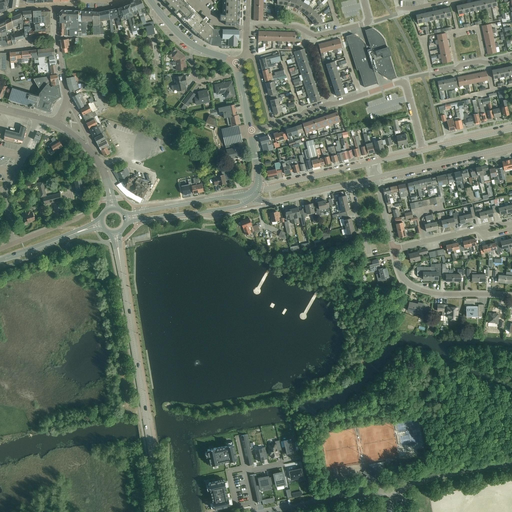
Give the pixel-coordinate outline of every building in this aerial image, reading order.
[(0,0),(0,9),(1,12),(9,8),(9,2),(8,3),(7,0),(0,0)] [(9,2),(9,8),(15,7),(16,0),(7,0),(8,3),(9,2)] [(132,13),(133,15),(135,15),(134,11),(136,10),(137,14),(139,14),(134,0),(129,2),(130,4),(132,12),(132,13)] [(134,0),(139,14),(141,18),(144,27),(145,26),(153,25),(154,25),(153,22),(147,23),(144,17),(143,14),(142,14),(140,9),(144,7),(141,0),(134,0)] [(196,11),(184,0),(162,0),(166,3),(166,4),(172,9),(176,13),(178,15),(184,22),(196,11)] [(240,0),(225,0),(226,15),(220,15),(220,20),(225,20),(225,25),(239,25),(240,10),(240,0)] [(297,9),(299,10),(303,2),(299,0),(296,0),(294,7),(295,7),(297,9)] [(303,12),(304,13),(309,6),(303,2),(299,10),(301,11),(303,12)] [(119,8),(118,8),(119,15),(120,15),(121,21),(126,20),(125,17),(129,16),(129,18),(130,18),(132,26),(131,26),(132,32),(137,31),(133,17),(134,17),(133,15),(132,13),(132,12),(130,4),(123,6),(121,6),(119,7),(119,8)] [(306,15),(308,16),(314,10),(309,6),(304,13),(306,15)] [(111,10),(109,10),(110,19),(110,24),(111,32),(113,32),(113,25),(113,24),(112,19),(115,18),(118,17),(118,20),(117,21),(118,24),(119,24),(119,25),(122,24),(121,21),(121,17),(120,15),(119,15),(118,8),(113,9),(111,10)] [(33,11),(34,24),(35,24),(40,24),(42,34),(47,34),(46,27),(45,16),(42,16),(41,10),(33,11)] [(49,10),(41,10),(42,16),(45,16),(46,27),(47,34),(52,33),(52,12),(51,12),(50,10),(49,10)] [(67,18),(67,10),(61,10),(60,12),(60,22),(60,35),(67,35),(68,34),(68,27),(67,27),(67,18)] [(78,36),(78,29),(70,29),(70,22),(70,21),(78,21),(79,10),(67,10),(67,18),(67,27),(68,27),(68,34),(70,34),(70,36),(78,36)] [(78,24),(78,32),(82,32),(81,36),(86,36),(86,25),(86,23),(85,23),(85,17),(86,17),(86,11),(79,10),(78,21),(78,24)] [(102,22),(102,21),(110,19),(109,10),(99,12),(99,17),(100,34),(104,34),(103,28),(102,25),(103,24),(103,23),(102,22)] [(311,20),(312,20),(319,15),(314,10),(308,16),(310,18),(309,19),(311,20)] [(31,30),(30,28),(30,23),(32,22),(31,11),(23,11),(23,17),(24,23),(25,37),(30,36),(29,31),(31,30)] [(86,23),(86,25),(88,25),(88,21),(93,21),(93,12),(86,11),(86,17),(85,17),(85,23),(86,23)] [(196,11),(184,22),(185,22),(191,28),(196,34),(197,34),(203,40),(211,44),(212,37),(214,37),(214,29),(206,21),(208,19),(206,16),(203,19),(196,11)] [(22,13),(11,18),(13,28),(14,28),(17,28),(17,29),(23,28),(22,13)] [(319,15),(312,20),(312,21),(313,24),(314,23),(315,25),(322,21),(319,15)] [(13,28),(11,18),(11,17),(0,23),(0,47),(9,46),(7,37),(7,36),(7,33),(7,31),(9,30),(13,28)] [(35,27),(30,28),(31,30),(29,31),(30,36),(42,34),(40,24),(35,24),(35,27)] [(482,26),(483,33),(495,31),(495,28),(492,29),(491,24),(482,26)] [(153,25),(145,26),(147,32),(146,33),(147,36),(159,33),(158,31),(153,25)] [(392,64),(390,56),(389,53),(388,49),(387,47),(386,46),(386,44),(385,41),(384,40),(384,39),(383,37),(382,35),(380,34),(379,32),(376,31),(375,30),(375,29),(372,28),(369,29),(365,30),(365,29),(367,38),(371,48),(370,49),(368,49),(367,50),(366,44),(365,43),(364,42),(363,41),(362,40),(361,39),(360,38),(359,37),(358,37),(357,36),(356,35),(355,35),(354,34),(352,34),(351,34),(352,34),(349,35),(346,36),(349,46),(353,59),(357,70),(358,70),(359,70),(361,78),(362,79),(364,87),(371,85),(378,83),(378,85),(378,84),(376,76),(374,70),(375,69),(377,69),(377,70),(378,71),(379,72),(380,73),(381,74),(382,75),(383,76),(384,77),(385,77),(386,78),(387,79),(388,79),(390,80),(391,80),(392,80),(391,80),(391,79),(397,78),(395,73),(392,64)] [(229,49),(229,46),(237,46),(238,39),(239,39),(239,30),(223,29),(223,30),(222,30),(222,29),(214,29),(214,37),(212,37),(211,44),(217,45),(221,45),(221,48),(229,49)] [(483,33),(485,40),(494,38),(493,33),(496,33),(495,31),(483,33)] [(14,34),(16,40),(24,38),(23,32),(14,34)] [(435,40),(435,43),(447,40),(446,33),(437,35),(438,40),(435,40)] [(485,40),(486,47),(498,45),(498,43),(495,43),(494,38),(485,40)] [(69,39),(61,40),(63,53),(69,52),(69,49),(70,49),(69,39)] [(340,39),(333,41),(336,52),(338,52),(337,49),(342,47),(340,39)] [(439,44),(440,49),(449,47),(447,40),(435,43),(436,45),(439,44)] [(333,41),(326,42),(328,51),(333,50),(334,53),(336,52),(333,41)] [(328,51),(326,42),(318,44),(322,56),(324,55),(323,52),(328,51)] [(498,45),(486,47),(488,55),(497,53),(496,48),(499,47),(498,45)] [(438,55),(438,57),(450,55),(449,47),(440,49),(441,54),(438,55)] [(38,52),(38,57),(39,57),(54,55),(53,48),(38,50),(38,52)] [(176,66),(177,70),(186,69),(185,69),(186,68),(186,65),(185,64),(184,56),(178,51),(175,48),(169,55),(172,58),(176,61),(173,61),(173,62),(173,65),(174,66),(176,66)] [(294,52),(295,55),(296,57),(296,58),(305,54),(303,49),(294,52)] [(31,50),(22,51),(22,58),(24,58),(24,61),(28,61),(27,58),(31,57),(31,50)] [(36,50),(31,50),(31,57),(32,63),(39,62),(39,57),(38,57),(38,52),(37,52),(36,50)] [(22,51),(16,52),(17,59),(21,58),(22,62),(25,62),(24,61),(24,58),(22,58),(22,51)] [(274,62),(281,61),(279,54),(265,58),(260,59),(262,69),(275,66),(274,62)] [(296,58),(298,63),(307,60),(305,54),(296,58)] [(54,55),(39,57),(39,62),(39,65),(48,63),(48,65),(50,65),(56,64),(54,55)] [(450,55),(438,57),(438,59),(441,58),(442,64),(451,62),(450,55)] [(298,63),(300,69),(309,66),(307,60),(298,63)] [(327,67),(328,69),(336,67),(334,61),(326,64),(326,65),(327,67)] [(48,65),(48,63),(39,65),(38,65),(38,71),(47,70),(47,72),(51,72),(51,73),(57,73),(56,64),(48,65)] [(300,69),(301,75),(311,72),(309,66),(300,69)] [(329,74),(330,75),(338,72),(336,67),(328,69),(329,71),(328,72),(329,74)] [(265,81),(266,80),(282,76),(280,71),(275,72),(276,75),(272,76),(270,69),(263,70),(265,81)] [(486,71),(479,73),(481,85),(483,84),(483,81),(488,80),(486,71)] [(311,72),(301,75),(303,80),(313,77),(311,72)] [(331,78),(332,80),(340,77),(338,72),(330,75),(330,76),(330,78),(331,78)] [(69,78),(66,78),(68,85),(71,92),(79,88),(78,81),(77,74),(77,73),(69,75),(69,78)] [(479,73),(471,74),(473,83),(478,82),(479,85),(481,85),(479,73)] [(53,102),(62,96),(60,84),(58,74),(50,75),(50,76),(33,78),(41,91),(40,93),(39,96),(38,101),(38,102),(36,108),(50,112),(53,102)] [(471,74),(464,76),(467,88),(469,87),(469,84),(473,83),(471,74)] [(184,81),(186,81),(185,75),(174,78),(176,85),(172,86),(173,91),(177,90),(177,91),(186,89),(184,81)] [(266,83),(267,89),(275,87),(274,84),(275,84),(274,80),(276,79),(277,81),(287,78),(286,75),(282,76),(266,80),(267,83),(266,83)] [(467,88),(464,76),(457,77),(459,86),(464,85),(465,88),(467,88)] [(303,80),(305,86),(315,83),(313,77),(303,80)] [(333,85),(333,86),(341,83),(340,77),(332,80),(332,82),(332,83),(333,85)] [(446,90),(444,80),(437,82),(439,91),(446,90)] [(215,85),(217,93),(224,91),(226,98),(235,96),(232,81),(215,85)] [(305,86),(307,92),(317,89),(315,83),(305,86)] [(334,89),(335,91),(343,88),(341,83),(333,86),(334,86),(334,89)] [(271,97),(276,96),(278,95),(277,90),(276,91),(275,87),(267,89),(269,95),(270,95),(271,97)] [(38,102),(39,96),(12,88),(9,99),(36,108),(38,102)] [(343,88),(335,91),(336,93),(335,93),(337,96),(337,97),(345,94),(343,88)] [(307,92),(309,97),(318,94),(317,89),(307,92)] [(194,97),(196,104),(210,102),(207,90),(198,92),(199,96),(194,97)] [(504,91),(496,93),(497,96),(498,99),(505,97),(504,93),(504,91)] [(192,99),(195,94),(192,92),(183,102),(188,106),(193,100),(192,99)] [(73,97),(79,108),(86,104),(82,97),(83,97),(81,93),(80,93),(73,97)] [(270,100),(272,107),(280,105),(279,105),(278,101),(281,100),(281,97),(286,96),(286,93),(278,95),(276,96),(277,98),(270,100)] [(318,94),(309,97),(311,103),(320,100),(318,94)] [(489,98),(489,97),(482,99),(483,103),(483,104),(488,103),(489,110),(486,111),(488,119),(489,118),(490,119),(492,118),(494,117),(492,109),(489,98)] [(478,99),(482,114),(480,114),(481,121),(487,120),(483,104),(483,103),(482,99),(482,98),(478,99)] [(89,105),(80,109),(82,112),(81,113),(82,114),(83,114),(83,115),(91,111),(91,112),(95,111),(97,110),(93,101),(90,103),(88,103),(89,105)] [(459,109),(460,112),(461,120),(464,119),(466,125),(474,123),(472,115),(468,116),(467,113),(463,114),(462,109),(463,108),(462,101),(458,102),(459,109)] [(238,115),(237,115),(235,104),(218,108),(219,112),(223,111),(224,118),(227,118),(229,125),(232,125),(240,123),(238,115)] [(280,105),(272,107),(274,114),(282,111),(283,112),(287,112),(286,107),(284,107),(283,104),(279,105),(280,105)] [(492,109),(494,117),(501,116),(499,108),(492,109)] [(89,129),(90,129),(99,124),(100,124),(101,123),(95,111),(91,112),(91,111),(83,115),(86,123),(89,129)] [(337,112),(331,114),(334,123),(340,121),(337,112)] [(457,117),(455,118),(455,121),(456,129),(463,128),(461,120),(460,113),(456,113),(457,117)] [(331,114),(325,116),(329,125),(334,123),(331,114)] [(208,116),(206,122),(218,127),(216,120),(208,116)] [(325,116),(320,118),(323,127),(329,125),(325,116)] [(320,118),(314,120),(317,129),(323,127),(320,118)] [(314,120),(308,122),(311,131),(317,129),(314,120)] [(218,127),(206,122),(205,127),(214,131),(216,127),(218,127)] [(311,131),(308,122),(303,124),(306,133),(311,131)] [(102,131),(103,132),(104,131),(100,124),(99,124),(90,129),(93,136),(102,131)] [(301,124),(296,126),(298,133),(299,133),(301,132),(302,136),(305,135),(301,124)] [(242,156),(245,156),(243,149),(241,149),(241,146),(240,146),(239,142),(242,141),(238,125),(222,129),(229,159),(237,157),(237,158),(238,158),(239,159),(240,159),(241,159),(242,158),(242,156)] [(23,141),(27,128),(22,126),(20,134),(6,130),(4,140),(20,145),(23,141)] [(296,126),(291,128),(293,135),(297,134),(297,135),(297,137),(300,137),(299,133),(298,133),(296,126)] [(94,138),(97,144),(108,139),(104,131),(103,132),(103,133),(94,138)] [(284,140),(287,139),(285,131),(282,132),(278,133),(277,132),(274,133),(276,141),(284,139),(284,140)] [(367,134),(363,135),(364,139),(365,143),(366,146),(368,153),(374,152),(372,141),(369,142),(367,134)] [(397,136),(398,146),(408,144),(406,134),(397,136)] [(268,136),(260,138),(262,144),(264,152),(267,151),(273,149),(271,141),(270,141),(268,136)] [(359,136),(355,137),(360,156),(367,154),(365,146),(361,147),(360,144),(361,143),(359,136)] [(50,144),(55,151),(63,146),(59,141),(57,142),(54,137),(51,139),(53,142),(50,144)] [(384,143),(383,140),(382,141),(381,140),(376,141),(375,137),(372,137),(376,151),(384,149),(382,144),(384,143)] [(97,144),(101,150),(111,145),(108,139),(97,144)] [(318,155),(316,148),(313,140),(305,142),(308,150),(310,157),(318,155)] [(335,146),(337,153),(339,161),(344,160),(342,152),(341,149),(339,140),(336,141),(337,146),(335,146)] [(344,143),(348,159),(353,157),(351,150),(348,150),(349,149),(347,142),(344,143)] [(111,145),(101,150),(104,156),(113,152),(111,149),(108,151),(107,149),(112,147),(111,145)] [(334,146),(331,146),(328,147),(329,151),(330,151),(331,153),(331,156),(333,163),(338,161),(334,146)] [(328,152),(325,153),(324,148),(321,149),(325,164),(331,163),(328,152)] [(319,149),(316,150),(318,155),(318,159),(320,166),(325,165),(323,157),(320,158),(319,155),(321,154),(319,149)] [(308,150),(304,151),(307,160),(307,159),(307,160),(305,161),(307,169),(312,168),(310,157),(308,150)] [(290,172),(287,160),(285,161),(284,159),(281,160),(281,158),(279,158),(280,160),(280,162),(281,169),(284,169),(285,174),(291,173),(290,172)] [(287,160),(290,172),(293,171),(294,173),(300,171),(296,158),(287,160)] [(320,166),(318,159),(311,160),(313,168),(320,166)] [(502,162),(504,170),(511,168),(511,159),(511,160),(511,159),(509,160),(506,161),(502,162)] [(282,172),(281,169),(280,162),(274,163),(276,169),(267,171),(268,177),(277,176),(277,173),(282,172)] [(116,169),(120,179),(128,175),(124,166),(116,169)] [(485,183),(483,175),(483,174),(481,166),(476,168),(477,176),(480,175),(482,184),(485,183)] [(478,177),(477,176),(476,168),(470,169),(471,178),(473,177),(474,180),(476,179),(476,178),(478,177)] [(495,168),(489,169),(491,177),(494,176),(494,179),(491,180),(493,185),(500,183),(499,181),(505,179),(502,168),(497,169),(498,170),(495,171),(495,168)] [(228,169),(222,170),(222,175),(217,176),(213,177),(215,185),(218,184),(219,185),(226,184),(225,181),(230,180),(228,169)] [(469,169),(461,171),(463,179),(464,179),(464,178),(468,177),(470,176),(470,174),(469,169)] [(454,173),(456,182),(457,185),(460,184),(461,189),(463,188),(460,171),(454,173)] [(454,173),(447,174),(449,184),(452,184),(452,182),(456,182),(454,173)] [(446,174),(437,177),(439,190),(440,192),(440,193),(443,192),(441,185),(448,183),(446,174)] [(127,189),(130,191),(137,178),(138,177),(138,176),(134,175),(133,178),(131,176),(122,182),(127,189)] [(430,178),(433,189),(436,188),(437,190),(439,190),(437,177),(430,178)] [(137,178),(130,191),(127,196),(140,203),(143,197),(148,189),(143,186),(145,183),(137,178)] [(430,178),(425,179),(426,187),(428,195),(431,194),(430,189),(433,189),(432,185),(430,178)] [(77,191),(78,193),(77,193),(79,199),(85,197),(83,191),(83,190),(81,180),(73,182),(74,185),(75,185),(77,191)] [(192,187),(192,186),(191,183),(191,181),(188,182),(189,185),(182,186),(183,195),(184,194),(184,195),(187,195),(187,194),(191,193),(189,187),(192,187)] [(420,197),(422,196),(419,181),(413,182),(415,189),(418,189),(420,197)] [(44,202),(43,197),(47,196),(43,182),(37,183),(42,202),(44,202)] [(400,198),(408,196),(405,184),(398,185),(400,198)] [(383,189),(386,203),(387,205),(391,204),(390,198),(393,198),(391,193),(390,187),(383,189)] [(60,193),(47,196),(43,197),(44,202),(45,204),(62,200),(60,193)] [(339,201),(336,202),(337,205),(340,204),(348,203),(346,196),(338,197),(339,201)] [(498,199),(494,200),(495,206),(496,212),(499,212),(500,215),(507,213),(505,206),(499,208),(498,205),(499,205),(498,199)] [(329,207),(328,203),(326,203),(325,200),(318,202),(318,205),(315,206),(317,211),(318,216),(321,215),(321,213),(329,211),(329,207)] [(302,209),(304,217),(308,216),(307,214),(314,212),(312,203),(305,205),(306,208),(302,209)] [(348,203),(340,204),(342,211),(349,210),(348,203)] [(493,209),(486,211),(487,218),(494,216),(494,213),(496,212),(495,206),(492,206),(493,209)] [(295,208),(292,209),(293,216),(294,219),(295,223),(297,223),(296,219),(297,219),(297,218),(300,217),(300,214),(298,207),(297,207),(295,207),(295,208)] [(468,214),(465,215),(467,222),(473,221),(472,218),(475,217),(472,207),(470,207),(471,213),(468,213),(468,214)] [(285,210),(287,220),(288,220),(291,219),(294,219),(293,216),(291,209),(288,210),(288,209),(285,209),(285,210)] [(487,218),(486,211),(483,212),(482,209),(475,210),(477,217),(480,216),(480,219),(487,218)] [(26,215),(27,219),(25,219),(26,224),(32,222),(32,221),(35,220),(33,213),(30,214),(30,212),(26,213),(26,215)] [(280,212),(278,212),(270,213),(272,222),(279,221),(278,214),(280,214),(280,212)] [(458,212),(455,213),(457,221),(460,221),(461,224),(467,222),(465,215),(459,217),(458,212)] [(449,226),(447,219),(441,221),(440,218),(441,218),(440,213),(437,213),(440,227),(443,227),(443,228),(449,226)] [(454,218),(447,219),(449,226),(455,225),(455,222),(457,221),(455,213),(453,213),(454,218)] [(417,226),(419,226),(417,217),(410,218),(411,221),(416,220),(417,226)] [(253,233),(260,230),(258,225),(252,227),(249,218),(241,221),(246,235),(251,233),(250,230),(251,230),(252,232),(253,233)] [(342,226),(342,228),(353,226),(351,218),(344,220),(345,225),(342,226)] [(396,224),(397,230),(404,229),(403,222),(396,224)] [(353,226),(342,228),(342,230),(346,229),(347,234),(344,235),(345,238),(352,236),(352,233),(354,232),(353,226)] [(404,229),(397,230),(399,237),(406,236),(409,236),(407,228),(404,229)] [(480,249),(480,247),(479,244),(477,245),(475,238),(469,240),(472,253),(473,253),(473,252),(475,251),(473,246),(476,245),(477,250),(480,249)] [(463,244),(461,245),(463,251),(465,250),(465,251),(469,250),(470,253),(471,252),(471,254),(472,253),(469,240),(463,241),(463,244)] [(501,244),(498,245),(500,251),(503,251),(502,249),(508,247),(506,240),(500,242),(501,244)] [(456,257),(456,256),(457,256),(456,250),(459,249),(460,251),(463,251),(461,245),(459,245),(458,242),(452,244),(453,250),(454,253),(455,257),(456,257)] [(495,243),(489,244),(491,254),(494,253),(493,250),(497,249),(498,254),(499,255),(501,255),(500,251),(498,245),(496,246),(495,243)] [(491,254),(489,244),(482,246),(480,247),(480,249),(481,254),(484,253),(487,252),(489,259),(492,258),(491,254)] [(419,254),(428,252),(427,249),(418,251),(418,252),(409,254),(411,262),(420,260),(419,254)] [(387,277),(389,277),(387,268),(383,269),(383,268),(380,268),(379,263),(369,265),(371,271),(379,269),(381,280),(386,279),(386,277),(387,277)] [(449,282),(453,282),(453,274),(448,274),(448,269),(446,269),(446,264),(442,264),(442,276),(446,276),(446,281),(449,281),(449,282)] [(431,280),(431,272),(426,272),(426,267),(420,267),(420,265),(418,265),(418,268),(420,268),(420,275),(423,275),(423,280),(431,280)] [(430,267),(431,272),(431,280),(438,279),(438,273),(441,273),(441,267),(435,267),(430,267)] [(478,274),(479,282),(482,282),(482,281),(485,281),(485,276),(489,276),(489,267),(486,267),(486,273),(485,273),(485,274),(478,274)] [(453,274),(453,282),(457,282),(457,281),(460,281),(460,275),(464,275),(464,269),(458,269),(458,274),(453,274)] [(475,282),(479,282),(478,274),(476,274),(476,272),(472,272),(472,273),(471,273),(471,269),(467,269),(467,276),(472,276),(472,281),(475,281),(475,282)] [(498,282),(505,283),(506,276),(499,275),(499,274),(496,274),(497,271),(493,271),(493,276),(498,276),(498,282)] [(409,302),(407,310),(411,311),(411,312),(411,313),(412,313),(413,314),(414,314),(415,313),(416,312),(421,314),(422,310),(424,311),(424,310),(424,308),(427,308),(428,304),(425,303),(421,302),(421,303),(418,302),(418,304),(409,302)] [(437,304),(437,311),(442,311),(442,315),(440,315),(440,320),(447,320),(447,319),(448,319),(457,320),(457,308),(447,307),(447,305),(437,304)] [(466,306),(466,316),(482,316),(482,311),(484,311),(484,304),(478,304),(478,306),(466,306)] [(498,323),(498,315),(493,314),(493,313),(489,313),(488,322),(489,322),(489,323),(492,323),(498,323)] [(294,453),(291,439),(284,441),(287,454),(294,453)] [(281,450),(279,440),(275,441),(276,444),(269,446),(269,449),(268,450),(270,454),(271,458),(276,457),(276,456),(279,455),(278,451),(281,450)] [(209,456),(211,465),(212,465),(213,468),(218,467),(218,464),(219,464),(219,463),(222,463),(225,462),(225,464),(229,463),(228,462),(230,461),(231,464),(236,463),(235,460),(237,460),(233,441),(224,443),(225,446),(216,448),(207,450),(208,451),(205,452),(206,457),(209,456)] [(255,449),(255,450),(258,461),(258,460),(264,459),(263,452),(266,451),(265,447),(262,448),(256,450),(255,449)] [(379,470),(376,470),(368,464),(363,473),(366,475),(367,479),(366,479),(367,485),(381,482),(379,470)] [(301,468),(289,471),(291,480),(300,478),(300,481),(306,480),(305,476),(303,477),(301,468)] [(282,472),(274,474),(276,486),(285,484),(282,472)] [(271,488),(268,476),(262,477),(258,478),(260,488),(260,487),(264,487),(265,489),(271,488),(271,489),(271,488)] [(228,497),(226,488),(224,480),(208,483),(210,491),(211,491),(213,501),(210,501),(211,510),(230,506),(230,504),(228,497)]
